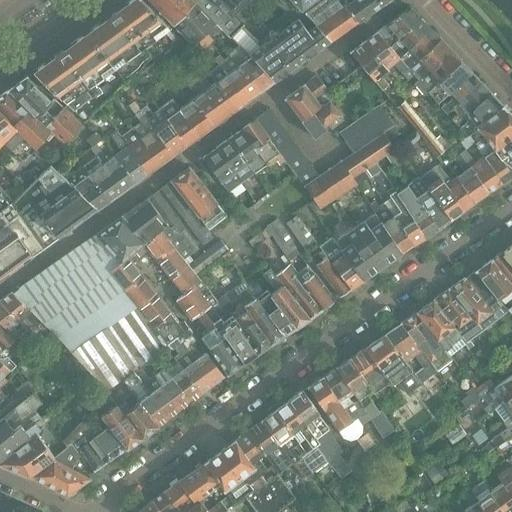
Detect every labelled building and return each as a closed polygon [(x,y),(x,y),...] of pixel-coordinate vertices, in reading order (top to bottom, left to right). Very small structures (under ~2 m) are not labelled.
[(84,35),(75,42),(76,44),(46,66),(44,64),(35,71),(36,72),(34,74),(35,75),(61,100),(84,122),(87,119),(76,104),(74,99),(85,92),(95,105),(119,85),(116,81),(100,93),(94,85),(116,69),(123,79),(132,72),(135,75),(139,70),(150,60),(158,53),(173,41),(177,38),(156,17),(140,0),(131,0),(126,4),(128,6),(119,12),(100,26),(99,24),(90,31),(91,33),(85,37),(84,35)] [(197,4),(192,0),(147,0),(162,13),(193,46),(197,43),(207,33),(216,25),(197,4)] [(192,0),(197,4),(199,1),(231,32),(239,24),(230,14),(230,15),(215,0),(192,0)] [(215,0),(230,15),(230,14),(244,0),(215,0)] [(290,0),(300,9),(299,9),(300,10),(314,0),(290,0)] [(339,0),(325,0),(305,15),(330,41),(344,30),(345,31),(356,22),(344,6),(339,0)] [(352,0),(344,6),(356,22),(383,2),(385,0),(352,0)] [(386,24),(376,32),(389,46),(397,40),(420,18),(409,7),(386,24)] [(397,40),(389,46),(399,58),(430,29),(420,18),(397,40)] [(248,56),(273,82),(320,48),(298,19),(249,55),(248,56)] [(216,25),(207,33),(212,39),(221,31),(216,25)] [(430,29),(399,58),(409,69),(440,40),(430,29)] [(365,41),(373,50),(372,51),(374,54),(390,74),(397,68),(399,71),(401,70),(403,72),(407,68),(408,70),(409,69),(399,58),(389,46),(376,32),(365,41)] [(408,70),(417,81),(451,50),(440,39),(440,40),(409,69),(408,70)] [(390,74),(374,54),(372,51),(373,50),(365,41),(350,52),(362,66),(371,77),(381,90),(388,84),(384,79),(390,74)] [(238,44),(227,55),(238,67),(261,91),(273,82),(248,56),(249,55),(238,44)] [(451,50),(417,81),(418,81),(414,84),(424,96),(439,81),(439,80),(461,61),(451,50)] [(211,56),(210,57),(248,100),(261,91),(238,67),(233,72),(219,55),(214,60),(211,56)] [(217,82),(215,84),(237,109),(248,100),(210,57),(205,63),(211,68),(222,80),(217,83),(217,82)] [(443,86),(431,98),(437,105),(449,93),(449,91),(471,72),(461,61),(439,80),(439,81),(443,86)] [(148,81),(139,70),(135,75),(133,76),(142,87),(148,81)] [(449,91),(449,93),(455,98),(453,100),(452,100),(446,106),(445,104),(441,108),(446,114),(452,109),(481,82),(471,72),(449,91)] [(189,74),(188,75),(226,117),(237,109),(215,84),(209,88),(208,84),(200,74),(193,79),(189,74)] [(191,100),(214,126),(226,117),(188,75),(183,79),(187,84),(195,94),(198,96),(192,100),(191,100)] [(326,93),(328,91),(316,76),(303,85),(321,108),(330,101),(331,100),(326,93)] [(55,100),(54,100),(53,98),(50,100),(26,77),(8,91),(36,118),(45,110),(50,105),(55,100)] [(457,114),(451,120),(456,125),(460,121),(469,113),(469,112),(490,93),(481,82),(452,109),(457,114)] [(165,105),(159,109),(166,119),(185,146),(198,137),(167,95),(157,84),(151,89),(165,105)] [(303,85),(284,99),(301,121),(321,108),(303,85)] [(173,90),(167,95),(198,137),(214,126),(191,100),(184,105),(173,90)] [(8,91),(0,96),(0,113),(35,149),(50,132),(46,128),(36,118),(8,91)] [(469,113),(475,119),(466,127),(460,121),(456,125),(467,137),(468,136),(478,129),(479,129),(477,126),(503,106),(490,93),(469,112),(469,113)] [(54,100),(55,100),(50,105),(57,112),(52,117),(45,110),(36,118),(46,128),(66,110),(64,108),(55,99),(54,100)] [(301,121),(313,139),(326,129),(323,126),(327,124),(331,130),(343,120),(340,116),(340,115),(330,101),(321,108),(301,121)] [(404,101),(397,108),(437,157),(448,148),(439,136),(436,139),(404,101)] [(140,123),(133,127),(160,165),(173,155),(153,128),(140,111),(134,104),(129,108),(134,115),(140,123)] [(339,134),(353,153),(319,176),(287,133),(272,144),(285,161),(320,209),(356,185),(351,177),(363,168),(374,161),(383,154),(393,148),(389,141),(399,134),(379,105),(339,134)] [(503,106),(477,126),(479,129),(494,150),(511,137),(511,116),(510,114),(511,114),(503,106)] [(269,109),(255,120),(272,144),(287,133),(269,109)] [(66,110),(46,128),(50,132),(62,145),(82,126),(66,110)] [(0,139),(4,143),(22,161),(35,149),(0,113),(0,139)] [(166,119),(153,128),(173,155),(185,146),(166,119)] [(255,120),(242,129),(269,166),(275,161),(278,165),(285,161),(272,144),(255,120)] [(133,127),(121,137),(147,174),(160,165),(133,127)] [(242,129),(229,139),(254,173),(267,164),(268,166),(269,166),(242,129)] [(481,141),(475,145),(483,157),(502,183),(511,176),(511,173),(494,150),(479,129),(478,129),(481,134),(478,136),(481,141)] [(121,151),(114,155),(134,183),(147,174),(121,137),(120,137),(115,131),(109,135),(119,148),(121,151)] [(96,145),(103,139),(95,133),(86,141),(91,148),(90,149),(121,192),(134,183),(114,155),(107,161),(96,145)] [(467,137),(460,143),(461,144),(465,150),(466,151),(474,145),(468,136),(467,137)] [(511,137),(494,150),(511,173),(511,137)] [(229,139),(216,148),(239,179),(244,176),(246,179),(254,173),(229,139)] [(216,148),(203,158),(228,192),(241,183),(239,179),(216,148)] [(393,148),(383,154),(390,163),(391,164),(401,157),(395,149),(395,150),(393,148)] [(84,153),(87,157),(86,158),(88,160),(89,160),(95,169),(88,174),(108,202),(121,192),(90,149),(84,153)] [(466,151),(465,150),(459,155),(460,155),(488,193),(502,183),(483,157),(474,163),(466,151)] [(458,164),(464,172),(456,178),(474,203),(488,193),(460,155),(459,155),(454,159),(453,159),(446,166),(450,171),(458,164)] [(374,161),(363,168),(369,177),(380,170),(374,161)] [(0,280),(46,247),(60,237),(71,228),(83,220),(98,209),(63,178),(50,165),(44,171),(34,181),(24,191),(14,201),(0,187),(0,280)] [(72,171),(63,178),(98,209),(108,202),(88,174),(87,174),(82,166),(73,173),(72,171)] [(438,166),(432,170),(440,178),(446,186),(463,210),(474,203),(456,178),(451,181),(438,166)] [(188,168),(171,180),(207,227),(208,227),(209,228),(225,216),(215,203),(188,168)] [(363,168),(351,177),(356,185),(357,186),(369,177),(363,168)] [(419,179),(427,188),(432,194),(450,220),(463,210),(446,186),(440,178),(432,170),(419,179)] [(432,194),(427,188),(419,179),(418,177),(408,185),(415,195),(438,228),(450,220),(432,194)] [(171,182),(161,189),(167,197),(177,190),(171,182)] [(395,191),(394,192),(425,237),(438,228),(415,195),(408,185),(396,193),(395,191)] [(177,190),(167,197),(173,205),(183,198),(177,190)] [(389,195),(391,198),(385,202),(413,245),(425,237),(394,192),(389,195)] [(156,193),(147,199),(155,209),(163,203),(156,193)] [(183,198),(173,205),(179,214),(189,206),(183,198)] [(147,199),(121,216),(145,243),(160,230),(167,225),(162,219),(155,209),(147,199)] [(413,245),(385,202),(378,207),(375,202),(370,205),(375,213),(402,253),(413,245)] [(163,203),(155,209),(162,219),(171,212),(163,203)] [(189,206),(179,214),(185,221),(195,214),(189,206)] [(171,212),(162,219),(167,225),(170,229),(178,222),(171,212)] [(355,228),(356,229),(382,267),(402,253),(375,213),(355,228)] [(195,214),(185,221),(191,229),(201,222),(195,214)] [(121,216),(95,235),(120,263),(127,257),(134,251),(145,243),(121,216)] [(296,217),(286,224),(291,231),(301,224),(296,217)] [(276,220),(266,227),(271,235),(281,227),(276,220)] [(167,225),(160,230),(173,247),(184,260),(189,256),(188,256),(191,253),(184,244),(177,234),(183,229),(178,222),(170,229),(167,225)] [(201,222),(191,229),(197,237),(207,230),(201,222)] [(301,224),(291,231),(296,238),(306,231),(301,224)] [(312,224),(306,228),(318,244),(321,251),(321,252),(351,289),(363,280),(335,243),(334,242),(330,237),(324,242),(312,224)] [(281,227),(271,235),(275,242),(286,235),(281,227)] [(334,242),(335,243),(363,280),(382,267),(356,229),(355,228),(334,242)] [(183,229),(177,234),(184,244),(191,239),(183,229)] [(145,243),(134,251),(139,258),(148,251),(156,261),(173,247),(160,230),(145,243)] [(213,238),(212,237),(207,230),(197,237),(203,246),(213,238)] [(306,231),(296,238),(301,245),(311,238),(306,231)] [(261,232),(248,242),(253,249),(266,239),(261,232)] [(95,235),(82,245),(106,273),(109,271),(120,263),(95,235)] [(286,235),(275,242),(280,249),(291,242),(286,235)] [(311,238),(301,245),(306,253),(316,245),(311,238)] [(184,244),(191,253),(192,254),(198,249),(191,239),(184,244)] [(212,246),(220,256),(228,250),(220,240),(212,246)] [(291,242),(280,249),(285,256),(296,249),(291,242)] [(511,244),(501,253),(511,266),(511,244)] [(124,290),(113,276),(109,271),(106,273),(82,245),(47,269),(47,270),(22,288),(21,287),(20,288),(20,289),(13,295),(37,318),(106,393),(122,381),(140,368),(169,346),(154,328),(139,309),(124,290)] [(212,246),(204,253),(212,263),(220,256),(212,246)] [(173,247),(156,261),(169,278),(187,264),(184,260),(173,247)] [(322,260),(315,265),(340,297),(351,289),(321,252),(318,254),(322,260)] [(204,253),(196,259),(204,269),(212,263),(204,253)] [(511,266),(501,253),(491,260),(511,285),(511,266)] [(120,263),(109,271),(113,276),(124,290),(142,276),(127,257),(120,263)] [(196,259),(188,265),(195,275),(204,269),(196,259)] [(511,285),(491,260),(475,271),(498,300),(511,288),(511,285)] [(187,264),(169,278),(183,295),(185,294),(190,301),(192,300),(193,301),(196,299),(197,300),(209,292),(195,275),(188,265),(187,264)] [(289,265),(276,276),(310,319),(321,310),(296,276),(299,275),(298,273),(296,274),(289,265)] [(307,266),(298,273),(299,275),(296,276),(321,310),(334,301),(307,266)] [(270,269),(263,275),(272,287),(274,285),(277,289),(269,295),(295,328),(310,319),(276,276),(275,276),(270,269)] [(454,327),(462,338),(461,339),(464,344),(485,328),(480,323),(502,305),(498,300),(475,271),(464,279),(448,290),(468,317),(454,327)] [(142,276),(124,290),(139,309),(157,295),(142,276)] [(295,328),(269,295),(269,296),(266,291),(262,294),(254,283),(248,287),(253,295),(284,336),(295,328)] [(224,296),(216,301),(217,302),(220,307),(224,314),(234,307),(241,302),(271,344),(284,336),(253,295),(248,287),(236,295),(228,301),(224,296)] [(433,301),(454,327),(468,317),(448,290),(433,301)] [(216,301),(209,292),(197,300),(196,299),(193,301),(192,300),(190,301),(185,294),(183,295),(176,300),(191,321),(197,316),(203,312),(217,302),(216,301)] [(28,319),(25,321),(30,326),(37,319),(37,318),(13,295),(11,293),(0,301),(0,303),(18,323),(25,316),(28,319)] [(157,295),(139,309),(154,328),(172,314),(157,295)] [(461,339),(462,338),(454,327),(433,301),(416,313),(446,351),(452,346),(451,345),(461,339)] [(215,311),(220,307),(217,302),(203,312),(242,364),(259,352),(232,316),(223,322),(215,311)] [(241,302),(234,307),(239,313),(232,317),(232,316),(259,352),(271,344),(241,302)] [(13,328),(18,323),(0,303),(0,324),(14,340),(25,330),(22,326),(17,331),(13,328)] [(203,312),(197,316),(209,333),(201,339),(208,349),(227,375),(242,364),(203,312)] [(445,351),(446,351),(416,313),(400,324),(430,363),(446,351),(445,351)] [(192,333),(183,322),(180,324),(172,314),(154,328),(169,346),(171,349),(180,343),(182,345),(194,336),(192,333)] [(0,324),(0,349),(2,351),(7,347),(14,340),(0,324)] [(430,363),(400,324),(385,335),(415,376),(431,364),(430,363)] [(385,335),(364,349),(391,382),(393,385),(399,381),(408,393),(437,372),(431,364),(415,376),(385,335)] [(188,353),(212,386),(223,377),(206,353),(200,357),(192,345),(198,341),(194,336),(182,345),(188,353)] [(0,388),(18,370),(15,366),(7,357),(9,354),(9,350),(7,347),(2,351),(0,349),(0,388)] [(364,349),(350,359),(374,393),(391,382),(364,349)] [(179,353),(174,357),(201,394),(212,386),(188,353),(182,357),(179,353)] [(173,357),(175,360),(165,367),(172,377),(190,402),(201,394),(174,357),(173,357)] [(350,359),(336,368),(352,393),(356,398),(370,420),(380,414),(368,396),(374,393),(350,359)] [(348,396),(352,393),(336,368),(322,377),(352,423),(356,429),(370,420),(356,398),(351,401),(348,396)] [(178,411),(160,386),(155,389),(141,369),(134,373),(167,419),(178,411)] [(134,373),(122,381),(132,394),(157,427),(167,419),(134,373)] [(511,375),(482,397),(492,410),(493,409),(511,395),(511,375)] [(172,377),(160,386),(178,411),(190,402),(172,377)] [(322,377),(308,387),(336,429),(337,429),(338,431),(352,423),(322,377)] [(489,378),(473,390),(480,398),(495,387),(489,378)] [(0,415),(20,400),(22,402),(33,393),(38,389),(31,381),(18,392),(0,407),(0,415)] [(106,393),(108,396),(107,396),(115,407),(132,394),(122,381),(106,393)] [(467,396),(460,401),(466,408),(480,398),(473,390),(472,387),(464,393),(467,396)] [(311,421),(319,416),(302,391),(288,402),(318,445),(331,435),(329,430),(321,435),(311,421)] [(13,429),(8,424),(17,416),(21,420),(42,403),(33,393),(22,402),(20,400),(0,415),(0,459),(35,433),(40,430),(34,423),(24,430),(19,424),(13,429)] [(132,394),(115,407),(119,412),(120,411),(142,438),(157,427),(132,394)] [(511,395),(493,409),(498,416),(507,409),(511,415),(511,414),(511,395)] [(107,396),(92,407),(103,420),(126,449),(142,438),(120,411),(119,412),(115,407),(107,396)] [(288,402),(275,411),(297,444),(298,443),(306,453),(318,445),(288,402)] [(291,449),(297,444),(275,411),(261,421),(292,464),(294,463),(303,475),(310,469),(313,473),(329,461),(318,445),(306,453),(299,459),(291,449)] [(502,422),(507,428),(490,440),(496,447),(511,435),(511,414),(511,415),(502,422)] [(103,420),(92,428),(115,457),(126,449),(103,420)] [(261,421),(247,432),(264,455),(278,473),(278,474),(292,464),(261,421)] [(78,426),(63,442),(67,447),(71,444),(84,434),(78,426)] [(84,434),(91,442),(89,443),(105,463),(115,457),(92,428),(84,434)] [(247,432),(234,441),(262,476),(263,475),(267,481),(273,477),(266,469),(265,470),(258,460),(264,455),(247,432)] [(35,433),(0,459),(0,464),(14,470),(45,446),(35,433)] [(84,434),(71,444),(71,445),(80,454),(83,458),(85,456),(94,471),(105,463),(89,443),(91,442),(84,434)] [(318,445),(329,461),(343,452),(331,435),(318,445)] [(511,435),(496,447),(500,454),(511,445),(511,435)] [(278,473),(273,477),(267,481),(263,475),(262,476),(234,441),(205,463),(221,485),(219,486),(226,494),(234,504),(244,496),(256,511),(276,511),(295,499),(276,475),(278,474),(278,473)] [(31,476),(31,477),(42,483),(80,454),(71,445),(54,458),(55,459),(31,476)] [(45,446),(14,470),(30,477),(30,476),(54,458),(45,446)] [(80,454),(42,483),(54,489),(76,472),(71,470),(79,456),(81,459),(83,458),(80,454)] [(205,463),(179,481),(192,499),(195,503),(199,500),(219,486),(221,485),(205,463)] [(432,466),(425,471),(435,485),(442,479),(432,466)] [(497,478),(502,484),(511,498),(511,471),(510,468),(497,478)] [(76,472),(54,489),(66,496),(89,480),(89,479),(76,472)] [(179,481),(164,492),(178,510),(192,499),(179,481)] [(469,491),(476,501),(483,511),(502,511),(489,493),(481,482),(469,491)] [(348,491),(341,483),(332,491),(338,498),(348,491)] [(511,511),(511,498),(502,484),(489,493),(502,511),(511,511)] [(164,492),(151,502),(158,511),(174,511),(178,510),(164,492)] [(174,511),(225,511),(228,510),(227,509),(234,504),(226,494),(208,510),(199,500),(195,503),(192,499),(178,510),(174,511)] [(483,511),(476,501),(462,511),(483,511)] [(158,511),(151,502),(138,511),(158,511)]
